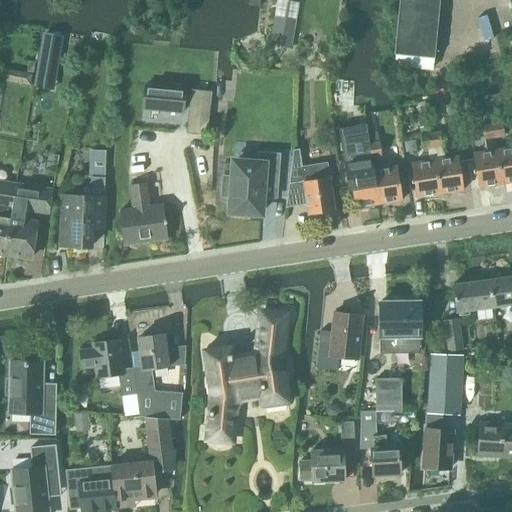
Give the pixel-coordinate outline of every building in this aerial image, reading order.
[(272,0),(266,40),(276,42),(287,44),(294,0),(272,0)] [(399,0),(394,52),(392,66),(432,70),(434,56),(439,0),(399,0)] [(42,41),(36,73),(53,76),(59,44),(42,41)] [(0,80),(25,85),(27,75),(0,70),(0,80)] [(142,109),(182,113),(185,89),(144,85),(142,109)] [(190,91),(187,135),(208,136),(211,92),(190,91)] [(490,122),(492,137),(494,137),(505,135),(503,120),(490,122)] [(472,153),(477,188),(500,185),(494,150),(496,150),(494,137),(492,137),(490,122),(482,124),(486,151),(472,153)] [(429,132),(431,148),(442,146),(440,131),(429,132)] [(422,149),(431,148),(429,132),(419,134),(422,149)] [(368,142),(370,157),(381,155),(379,141),(368,142)] [(349,173),(355,208),(361,207),(363,209),(372,208),(372,205),(377,204),(372,169),(370,157),(368,142),(358,144),(362,171),(349,173)] [(494,150),(500,185),(511,182),(511,147),(496,150),(494,150)] [(104,178),(104,149),(92,149),(92,161),(89,161),(89,178),(104,178)] [(287,208),(305,206),(306,215),(333,211),(325,163),(301,167),(298,151),(294,151),(287,208)] [(257,152),(256,163),(234,162),(232,178),(223,177),(222,195),(231,195),(230,212),(260,214),(261,198),(274,199),(277,153),(257,152)] [(433,159),(438,195),(461,191),(456,156),(433,159)] [(438,195),(433,159),(410,163),(416,198),(438,195)] [(372,169),(377,204),(400,200),(394,166),(372,169)] [(0,254),(5,255),(11,209),(15,186),(0,183),(0,254)] [(123,247),(166,241),(161,205),(149,207),(146,184),(128,187),(131,210),(118,212),(123,247)] [(11,209),(5,255),(29,259),(34,224),(27,223),(29,210),(47,213),(50,191),(15,186),(11,209)] [(90,222),(102,222),(103,197),(61,196),(60,247),(75,247),(75,251),(86,251),(86,248),(90,248),(90,222)] [(511,303),(511,298),(509,276),(481,280),(485,307),(511,303)] [(485,307),(481,280),(453,284),(457,311),(485,307)] [(419,302),(380,302),(380,336),(381,336),(381,351),(420,351),(419,335),(420,335),(419,302)] [(357,359),(362,316),(335,313),(332,337),(319,336),(315,368),(336,371),(338,357),(357,359)] [(233,429),(234,420),(236,399),(261,395),(262,406),(264,405),(265,409),(286,406),(285,402),(287,402),(281,360),(285,316),(260,314),(260,316),(259,316),(256,345),(257,345),(256,354),(251,355),(251,353),(234,356),(235,358),(231,358),(229,346),(227,347),(226,343),(207,346),(207,350),(204,350),(211,395),(208,426),(210,426),(210,430),(231,432),(231,428),(233,429)] [(441,319),(446,351),(462,349),(458,317),(441,319)] [(181,393),(180,393),(154,390),(151,368),(169,366),(165,334),(138,338),(142,366),(132,367),(139,415),(139,417),(144,417),(144,416),(168,418),(179,419),(181,393)] [(128,414),(139,415),(132,367),(122,369),(119,340),(92,344),(93,348),(80,350),(82,368),(96,366),(97,377),(119,374),(121,396),(126,396),(128,414)] [(426,420),(440,421),(440,412),(459,413),(463,355),(430,353),(426,420)] [(55,435),(55,395),(41,395),(42,363),(10,363),(10,380),(5,380),(5,396),(9,396),(9,413),(30,414),(30,435),(55,435)] [(376,410),(401,409),(399,378),(375,379),(376,410)] [(361,411),(360,424),(360,449),(370,448),(372,475),(399,473),(397,446),(385,447),(384,434),(376,435),(374,410),(361,411)] [(73,412),(74,430),(88,429),(87,411),(73,412)] [(144,416),(144,417),(150,460),(109,464),(111,478),(119,478),(120,483),(118,483),(118,488),(112,489),(113,496),(121,495),(122,497),(153,494),(151,471),(164,470),(172,449),(168,418),(144,416)] [(440,421),(426,420),(423,466),(449,468),(452,430),(439,429),(440,421)] [(342,446),(353,445),(352,422),(340,422),(342,446)] [(511,455),(511,423),(479,422),(477,454),(511,455)] [(48,511),(46,487),(60,485),(55,445),(30,448),(32,469),(12,472),(14,489),(10,489),(11,505),(15,505),(16,511),(48,511)] [(311,451),(311,461),(299,461),(300,479),(312,478),(312,480),(344,479),(343,450),(311,451)] [(123,507),(122,497),(121,495),(113,496),(112,489),(118,488),(118,483),(120,483),(119,478),(111,478),(78,482),(81,511),(123,507)]
